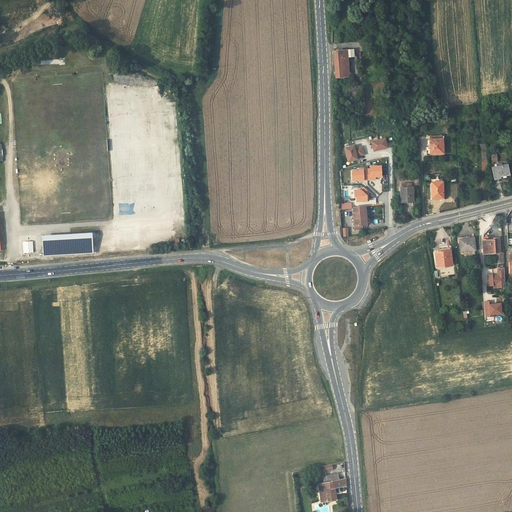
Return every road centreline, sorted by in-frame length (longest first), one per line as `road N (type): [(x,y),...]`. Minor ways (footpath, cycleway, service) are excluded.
road 1 (primary): [(318,301),(357,511)]
road 2 (tertiary): [(208,258),(0,274)]
road 3 (primary): [(358,511),(331,343),(335,306)]
road 4 (primary): [(318,0),(324,150)]
road 5 (tertiary): [(511,202),(395,238)]
